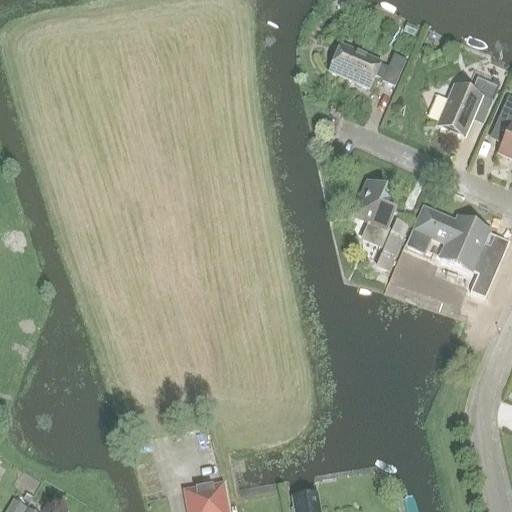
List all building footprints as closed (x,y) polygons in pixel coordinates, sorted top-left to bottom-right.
[(394,89),(406,62),(393,57),(387,70),(380,67),(380,65),(340,47),(328,74),(369,92),(374,79),(382,82),(381,84),(394,89)] [(455,89),(438,130),(462,140),(470,122),(475,110),(487,115),(498,90),(477,81),(470,96),(455,89)] [(511,101),(508,99),(497,125),(509,131),(499,156),(511,161),(511,101)] [(397,218),(397,217),(387,212),(390,204),(382,201),(387,190),(386,190),(385,192),(369,185),(357,211),(354,218),(367,224),(370,226),(363,242),(379,249),(378,251),(379,252),(395,217),(397,218)] [(423,212),(407,250),(422,257),(430,239),(447,247),(441,262),(477,277),(470,295),(484,301),(499,268),(483,262),(486,256),(483,250),(481,249),(486,237),(488,233),(458,221),(456,227),(437,219),(423,212)] [(397,224),(389,242),(377,268),(389,273),(401,247),(408,229),(397,224)] [(227,511),(223,486),(183,493),(186,511),(227,511)] [(315,511),(312,497),(291,500),(293,511),(315,511)]
